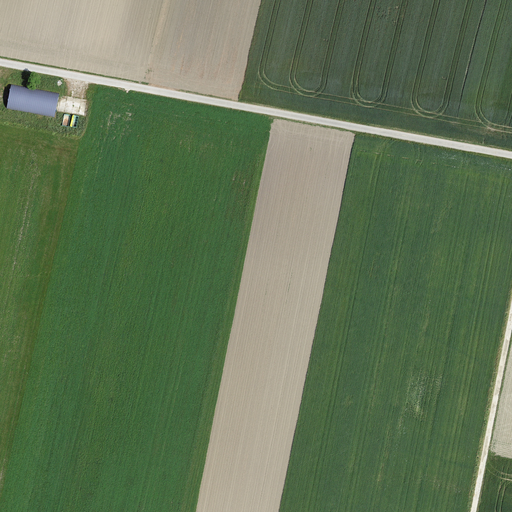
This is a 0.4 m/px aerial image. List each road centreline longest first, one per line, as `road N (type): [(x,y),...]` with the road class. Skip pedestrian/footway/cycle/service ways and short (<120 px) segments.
road 1 (track): [(0,62),(511,155)]
road 2 (track): [(511,311),(472,511)]
